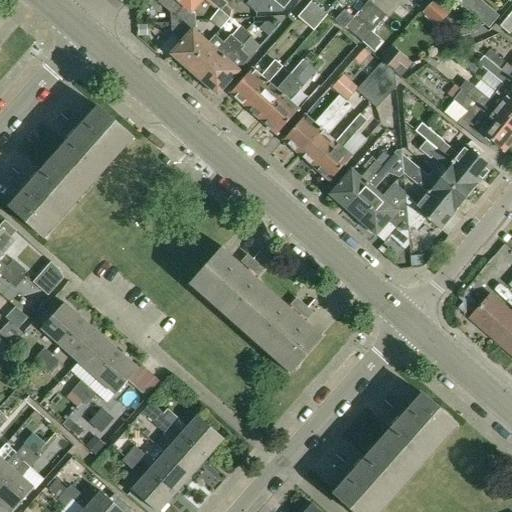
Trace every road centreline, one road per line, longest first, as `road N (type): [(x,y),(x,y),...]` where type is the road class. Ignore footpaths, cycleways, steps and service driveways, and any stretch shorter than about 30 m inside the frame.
road 1 (tertiary): [(407,316),(85,30)]
road 2 (residential): [(282,464),(86,292)]
road 3 (residential): [(282,464),(407,316)]
road 4 (residential): [(407,316),(511,190)]
road 5 (tertiary): [(511,409),(407,316)]
road 6 (residential): [(0,128),(85,30)]
